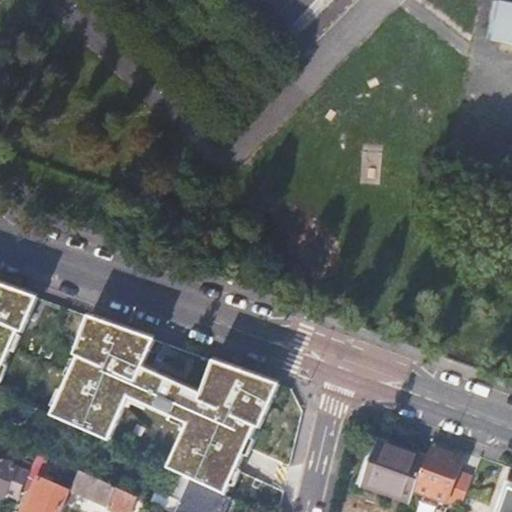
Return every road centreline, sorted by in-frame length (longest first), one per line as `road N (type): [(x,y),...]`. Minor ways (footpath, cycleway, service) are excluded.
road 1 (tertiary): [(342,365),(0,243)]
road 2 (tertiary): [(511,424),(342,365)]
road 3 (residential): [(342,365),(307,511)]
